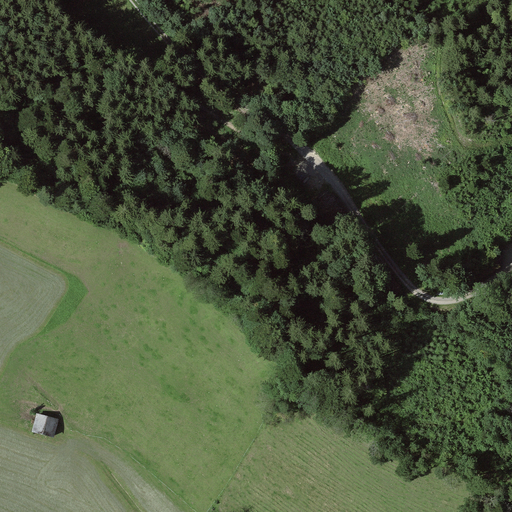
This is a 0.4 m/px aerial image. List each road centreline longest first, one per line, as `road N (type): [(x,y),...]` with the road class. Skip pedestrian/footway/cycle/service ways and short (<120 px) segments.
road 1 (track): [(511,273),(477,290),(443,284),(195,77),(130,0)]
road 2 (track): [(141,511),(38,386)]
